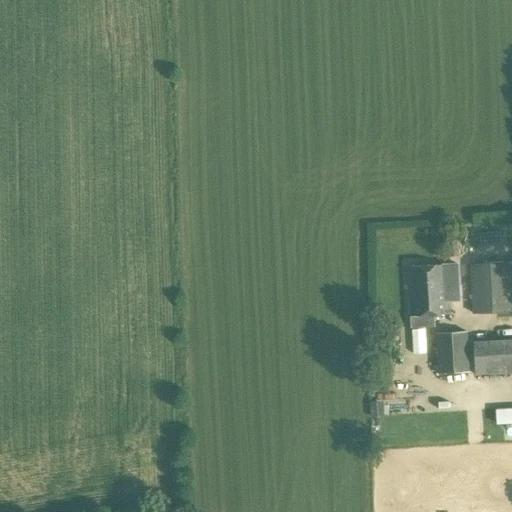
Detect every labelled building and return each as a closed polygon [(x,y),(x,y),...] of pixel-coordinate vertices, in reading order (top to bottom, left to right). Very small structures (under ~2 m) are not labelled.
[(458,239),(446,240),(447,256),(459,255),(458,239)] [(508,262),(471,265),(474,312),(510,310),(508,262)] [(447,264),(407,266),(409,316),(450,314),(449,301),(459,300),(458,285),(448,285),(447,264)] [(467,331),(437,333),(439,373),(469,371),(467,331)] [(511,339),(473,340),(475,376),(511,373),(511,339)] [(511,404),(503,405),(504,434),(511,433),(511,404)]
